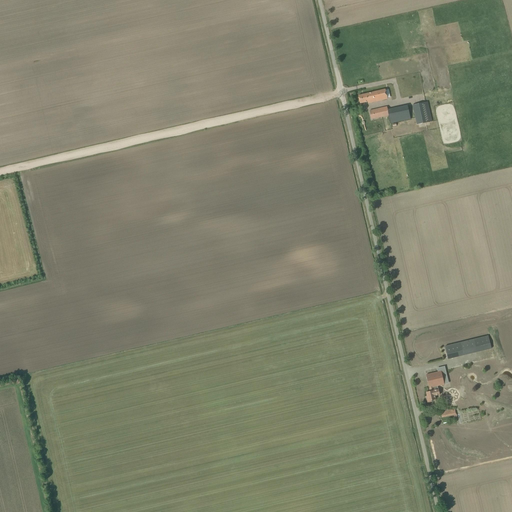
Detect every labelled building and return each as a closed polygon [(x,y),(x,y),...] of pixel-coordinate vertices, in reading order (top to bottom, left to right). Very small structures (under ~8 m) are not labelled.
[(358,96),(360,103),(368,102),(368,103),(387,99),(385,89),(358,96)] [(412,105),(416,125),(431,122),(427,105),(426,106),(425,102),(412,105)] [(408,106),(387,110),(389,116),(390,123),(410,119),(408,106)] [(374,110),(370,111),(372,120),(376,119),(379,118),(389,116),(387,110),(387,107),(374,110)] [(462,356),(459,343),(445,347),(448,359),(462,356)] [(444,384),(441,371),(426,375),(429,388),(430,391),(426,392),(427,398),(426,398),(427,403),(432,402),(431,401),(434,400),(433,396),(440,395),(438,389),(437,386),(444,384)] [(440,412),(442,418),(454,415),(454,417),(457,417),(456,414),(455,409),(440,412)]
